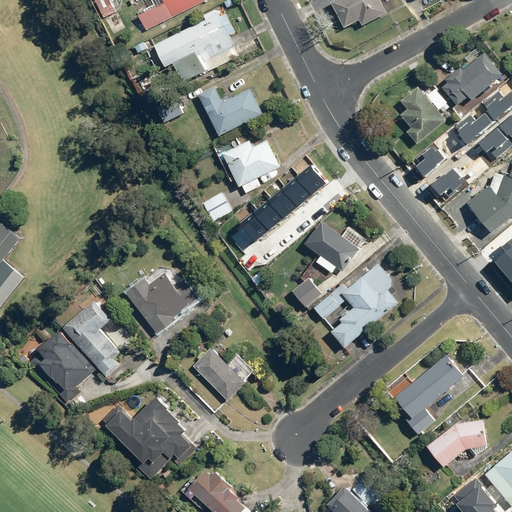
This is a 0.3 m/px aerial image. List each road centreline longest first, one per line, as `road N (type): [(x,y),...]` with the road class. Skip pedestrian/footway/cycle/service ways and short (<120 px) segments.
road 1 (residential): [(323,95),(468,289)]
road 2 (residential): [(298,436),(468,289)]
road 3 (residential): [(490,0),(323,95)]
